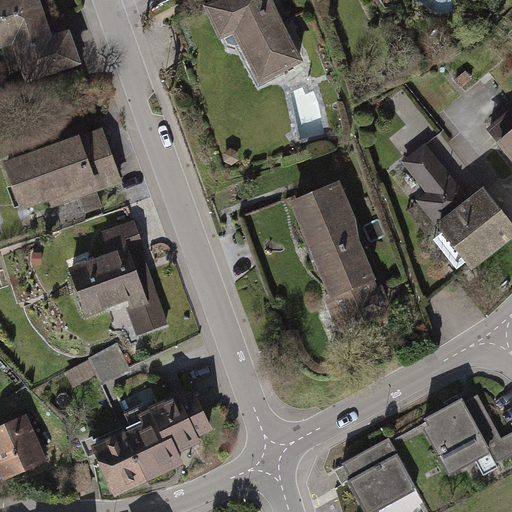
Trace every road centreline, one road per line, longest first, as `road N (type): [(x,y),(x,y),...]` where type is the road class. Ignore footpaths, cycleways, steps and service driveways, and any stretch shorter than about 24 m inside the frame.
road 1 (residential): [(273,457),(110,0)]
road 2 (residential): [(495,333),(273,457)]
road 3 (residential): [(273,457),(185,501),(125,511)]
